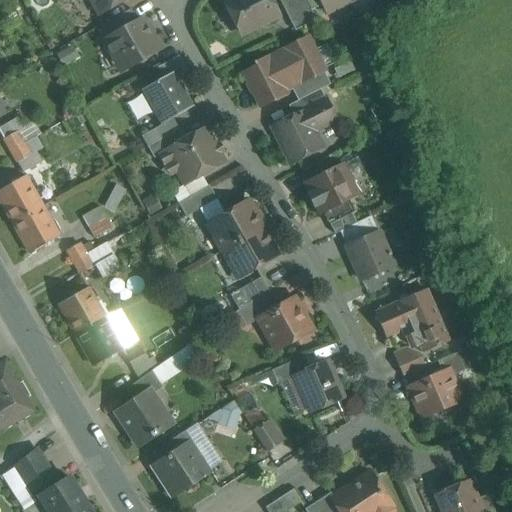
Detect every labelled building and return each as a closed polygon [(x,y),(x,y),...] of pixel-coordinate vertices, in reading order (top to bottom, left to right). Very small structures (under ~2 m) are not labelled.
[(90,0),(99,14),(123,0),(90,0)] [(268,0),(225,0),(224,1),(241,35),(277,17),(268,0)] [(305,0),(278,0),(295,32),(316,21),(311,11),(305,0)] [(322,6),(318,0),(305,0),(311,11),(322,6)] [(347,1),(346,0),(318,0),(322,6),(325,12),(347,1)] [(13,6),(2,12),(7,22),(18,16),(13,6)] [(131,9),(99,27),(107,39),(138,22),(131,9)] [(107,39),(103,41),(121,73),(161,50),(143,19),(138,22),(107,39)] [(308,38),(254,65),(256,68),(243,74),(248,84),(246,85),(251,95),(253,94),(260,107),(286,94),(286,93),(292,90),(291,88),(323,72),(324,71),(308,38)] [(323,72),(291,88),(292,90),(298,101),(320,90),(330,85),(323,72)] [(174,73),(141,92),(160,126),(172,120),(194,107),(174,73)] [(298,101),(288,106),(293,117),(326,101),(320,90),(298,101)] [(293,117),(272,128),(290,164),(322,148),(313,130),(334,119),(326,101),(293,117)] [(160,126),(155,129),(161,139),(178,130),(172,120),(160,126)] [(155,129),(141,137),(147,147),(161,139),(155,129)] [(184,140),(165,152),(165,153),(184,186),(225,163),(205,129),(184,140)] [(161,139),(147,147),(154,159),(165,153),(165,152),(184,140),(178,130),(161,139)] [(16,133),(4,140),(10,151),(23,144),(16,133)] [(33,139),(24,145),(30,156),(36,153),(40,151),(33,139)] [(10,151),(10,152),(17,164),(30,156),(24,145),(23,144),(10,151)] [(30,156),(17,164),(22,173),(41,162),(36,153),(30,156)] [(343,164),(303,184),(309,194),(307,195),(314,209),(315,208),(319,216),(345,203),(359,196),(343,164)] [(24,177),(0,190),(0,201),(13,223),(41,207),(24,177)] [(102,205),(113,211),(125,189),(115,183),(102,205)] [(209,186),(177,204),(185,218),(217,200),(209,186)] [(248,203),(208,226),(222,252),(262,229),(248,203)] [(345,203),(324,214),(335,235),(340,233),(356,224),(345,203)] [(41,207),(13,223),(30,253),(58,237),(41,207)] [(100,208),(82,218),(88,229),(106,219),(100,208)] [(356,224),(340,233),(347,247),(378,234),(370,217),(356,224)] [(106,219),(88,229),(94,239),(111,229),(106,219)] [(262,229),(222,252),(237,278),(277,255),(262,229)] [(378,234),(347,247),(361,281),(392,267),(378,234)] [(79,244),(66,251),(73,263),(86,256),(79,244)] [(107,244),(86,256),(92,267),(92,268),(96,266),(114,256),(107,244)] [(86,256),(73,263),(80,275),(92,267),(86,256)] [(114,256),(96,266),(103,279),(121,269),(114,256)] [(261,278),(230,296),(238,311),(261,295),(268,290),(261,278)] [(87,289),(59,305),(76,335),(104,319),(87,289)] [(427,291),(384,309),(379,307),(377,312),(375,313),(376,316),(374,321),(379,323),(386,339),(401,332),(411,336),(409,340),(407,343),(409,347),(413,349),(419,346),(422,354),(449,342),(427,291)] [(238,311),(237,312),(246,327),(258,320),(271,312),(261,295),(238,311)] [(271,312),(258,320),(276,351),(311,331),(293,300),(271,312)] [(76,335),(75,335),(92,365),(122,348),(105,318),(76,335)] [(191,323),(178,332),(184,342),(198,332),(191,323)] [(483,333),(467,340),(470,348),(486,342),(483,333)] [(486,342),(470,348),(475,360),(491,352),(486,342)] [(470,348),(437,363),(442,373),(448,371),(451,377),(465,371),(462,365),(475,360),(470,348)] [(143,349),(127,358),(133,370),(149,360),(143,349)] [(164,350),(152,359),(158,367),(167,361),(170,358),(164,350)] [(406,350),(393,355),(403,377),(424,368),(419,357),(406,350)] [(304,357),(271,371),(277,385),(294,378),(294,376),(310,370),(304,357)] [(149,360),(133,370),(139,380),(151,372),(158,367),(152,359),(149,360)] [(158,367),(151,372),(158,383),(174,372),(167,361),(158,367)] [(310,370),(294,376),(294,378),(310,413),(343,399),(327,362),(310,370)] [(0,430),(33,413),(5,363),(0,365),(0,430)] [(442,373),(408,388),(421,419),(462,402),(451,377),(448,371),(442,373)] [(139,380),(118,395),(125,406),(148,391),(149,391),(159,384),(158,383),(151,372),(139,380)] [(149,391),(148,391),(125,406),(116,412),(139,447),(171,426),(149,391)] [(233,402),(223,409),(217,424),(234,430),(239,416),(241,414),(241,413),(233,402)] [(267,424),(253,433),(267,453),(280,444),(267,424)] [(192,443),(185,448),(184,446),(168,457),(152,467),(172,497),(208,473),(207,472),(219,464),(194,426),(184,432),(192,443)] [(184,432),(161,447),(168,457),(184,446),(185,448),(192,443),(184,432)] [(35,449),(14,467),(29,493),(53,478),(35,449)] [(33,500),(14,469),(3,477),(21,507),(33,500)] [(333,499),(341,511),(393,511),(390,507),(390,506),(370,476),(369,475),(333,499)] [(89,511),(68,477),(37,496),(47,511),(89,511)] [(468,482),(437,496),(443,511),(480,511),(476,501),(468,482)] [(292,491),(265,508),(267,511),(287,511),(300,504),(292,491)] [(330,494),(304,510),(305,511),(341,511),(333,499),(330,494)] [(493,511),(487,496),(476,501),(480,511),(493,511)]
